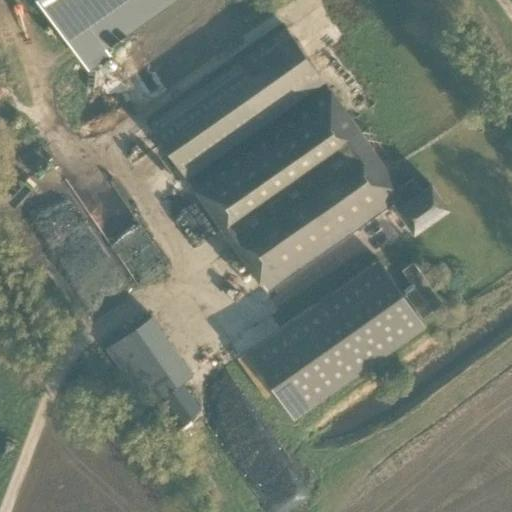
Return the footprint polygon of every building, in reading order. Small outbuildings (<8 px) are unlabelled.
[(38,0),(88,70),(111,54),(106,48),(174,0),(38,0)] [(398,185),(285,25),(147,122),(267,292),(395,201),(398,207),(397,208),(413,232),(448,208),(431,184),(422,190),(412,175),(398,185)] [(378,258),(247,351),(293,418),(425,325),(378,258)] [(443,304),(413,261),(401,269),(414,286),(403,294),(421,318),(431,311),(432,312),(443,304)] [(164,397),(181,421),(201,408),(186,388),(198,380),(152,314),(105,348),(147,408),(164,397)]
